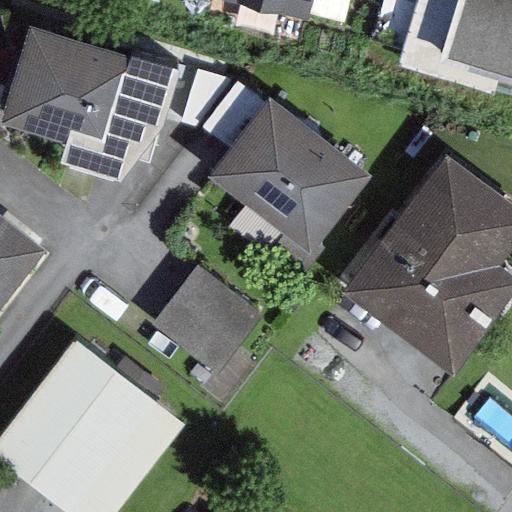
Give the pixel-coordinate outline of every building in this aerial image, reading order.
[(314,0),(266,0),(311,13),(314,0)] [(511,0),(418,0),(397,62),(511,99),(511,0)] [(115,146),(143,52),(31,19),(3,113),(115,146)] [(376,165),(270,84),(207,165),(314,246),(376,165)] [(511,240),(511,193),(447,141),(338,275),(457,370),(511,302),(511,267),(499,257),(511,240)] [(0,293),(45,236),(0,200),(0,293)] [(270,309),(207,257),(161,312),(224,365),(270,309)] [(113,511),(189,415),(81,332),(0,436),(0,449),(81,511),(113,511)]
